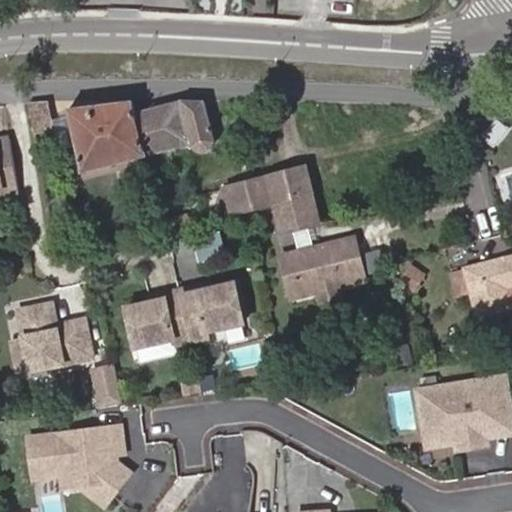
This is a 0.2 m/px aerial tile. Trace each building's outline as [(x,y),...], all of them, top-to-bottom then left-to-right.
[(62,119),(61,112),(59,102),(34,105),(28,105),(34,136),(54,131),(52,121),(62,119)] [(205,103),(183,102),(135,115),(138,129),(148,158),(191,146),(200,154),(210,151),(215,142),(205,103)] [(69,111),(70,117),(71,122),(76,146),(83,175),(148,158),(138,129),(135,115),(133,104),(69,111)] [(76,146),(71,122),(53,126),(59,150),(76,146)] [(494,122),(484,136),(495,144),(505,131),(494,122)] [(0,191),(2,199),(19,196),(10,138),(0,139),(0,191)] [(273,202),(312,192),(306,170),(226,190),(232,216),(273,206),(273,202)] [(273,206),(275,211),(314,200),(312,192),(273,202),(273,206)] [(314,200),(275,211),(281,235),(294,232),(299,253),(280,257),(290,297),(317,290),(336,286),(364,279),(354,239),(312,250),(306,228),(320,225),(314,200)] [(168,238),(198,230),(196,222),(190,223),(188,217),(164,223),(166,232),(168,238)] [(511,258),(465,270),(477,317),(510,308),(506,288),(511,286),(511,258)] [(149,295),(151,303),(180,296),(209,289),(208,282),(178,288),(149,295)] [(180,296),(151,303),(126,309),(135,350),(176,340),(178,345),(190,343),(203,340),(202,334),(243,325),(234,283),(209,289),(180,296)] [(336,286),(317,290),(320,303),(340,298),(336,286)] [(23,339),(23,341),(29,370),(30,373),(65,365),(93,359),(84,321),(57,327),(52,304),(17,311),(23,339)] [(23,341),(12,344),(17,372),(29,370),(23,341)] [(121,401),(113,365),(94,368),(101,404),(121,401)] [(511,431),(511,421),(506,377),(416,390),(421,428),(432,426),(435,446),(454,443),(455,450),(486,446),(485,438),(484,435),(511,431)] [(113,464),(112,456),(117,456),(126,455),(122,426),(29,439),(35,480),(63,477),(64,477),(63,474),(77,472),(79,487),(80,487),(100,485),(115,497),(132,474),(118,463),(113,464)] [(435,446),(432,426),(421,428),(424,447),(435,446)] [(79,487),(77,472),(63,474),(64,477),(63,477),(64,489),(79,487)] [(107,507),(115,497),(100,485),(80,487),(107,507)]
